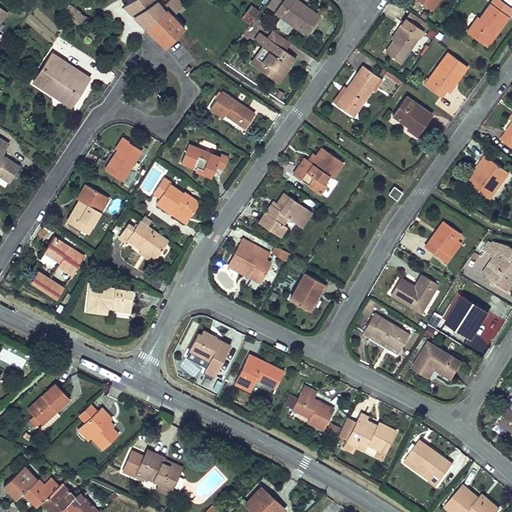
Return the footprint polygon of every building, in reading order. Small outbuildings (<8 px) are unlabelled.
[(129,0),(124,3),(145,25),(164,7),(172,14),(182,4),(178,0),(129,0)] [(287,0),(270,0),(264,10),(303,36),(315,18),(287,0)] [(408,0),(426,13),(435,0),(408,0)] [(487,28),(491,31),(505,10),(490,0),(484,0),(471,18),(469,17),(459,31),(477,44),(487,28)] [(75,5),(69,11),(80,20),(85,14),(75,5)] [(0,6),(0,25),(9,12),(0,6)] [(164,7),(145,25),(173,54),(192,35),(172,14),(164,7)] [(247,26),(256,13),(247,7),(238,20),(247,26)] [(379,54),(394,65),(418,29),(414,27),(418,20),(405,11),(395,26),(397,28),(379,54)] [(487,28),(477,44),(480,46),(491,31),(487,28)] [(264,40),(281,52),(287,44),(269,32),(264,40)] [(286,66),(291,59),(281,52),(264,40),(259,36),(254,42),(259,46),(246,64),(273,84),(278,76),(273,73),(281,62),(286,66)] [(51,52),(33,80),(70,105),(85,81),(62,66),(65,62),(51,52)] [(459,67),(440,54),(418,85),(434,95),(444,80),(448,82),(458,68),(459,67)] [(88,77),(65,62),(62,66),(85,81),(88,77)] [(278,76),(286,66),(281,62),(273,73),(278,76)] [(356,67),(329,107),(346,118),(373,79),(356,67)] [(251,117),(217,93),(206,109),(219,119),(223,114),(242,128),(251,117)] [(409,137),(425,115),(399,96),(386,114),(402,126),(400,130),(409,137)] [(503,110),(508,114),(511,108),(511,102),(510,101),(503,110)] [(511,108),(508,114),(498,128),(500,130),(494,138),(508,149),(511,144),(511,108)] [(115,150),(113,153),(117,156),(127,142),(121,138),(113,148),(115,150)] [(0,139),(0,177),(5,170),(11,174),(17,165),(1,154),(7,144),(0,139)] [(102,170),(120,182),(140,151),(127,142),(117,156),(113,153),(102,170)] [(216,158),(186,144),(178,163),(193,170),(195,166),(210,173),(213,168),(222,173),(228,160),(218,156),(216,158)] [(298,159),(288,174),(310,190),(316,181),(320,175),(326,179),(338,162),(318,148),(312,156),(306,164),(301,161),(298,159)] [(306,164),(312,156),(307,152),(301,161),(306,164)] [(502,171),(478,154),(464,172),(468,175),(462,183),(482,198),(502,171)] [(5,170),(0,177),(6,182),(11,174),(5,170)] [(196,203),(181,192),(178,196),(165,187),(167,184),(161,179),(151,193),(158,198),(153,204),(165,213),(167,212),(171,206),(186,217),(196,203)] [(316,181),(310,190),(316,194),(322,185),(316,181)] [(82,196),(66,223),(86,235),(101,211),(97,209),(104,196),(84,184),(78,194),(82,196)] [(393,185),(388,194),(397,200),(403,192),(393,185)] [(301,207),(278,191),(271,201),(267,207),(262,204),(251,221),(270,234),(282,217),(286,220),(290,223),(301,207)] [(108,198),(104,196),(97,209),(101,211),(108,198)] [(266,198),(262,204),(267,207),(271,201),(266,198)] [(182,223),(186,217),(171,206),(167,212),(182,223)] [(307,210),(301,207),(290,223),(296,227),(307,210)] [(165,240),(131,215),(114,239),(124,246),(128,241),(140,249),(152,257),(165,240)] [(282,217),(270,234),(274,237),(286,220),(282,217)] [(435,220),(416,248),(430,258),(435,250),(441,254),(455,233),(435,220)] [(85,255),(53,234),(43,250),(59,260),(57,263),(60,264),(74,273),(85,255)] [(265,262),(247,251),(250,245),(238,238),(225,259),(245,271),(243,274),(254,281),(265,262)] [(490,262),(481,275),(501,288),(511,272),(511,271),(507,268),(511,262),(511,261),(511,248),(503,242),(486,241),(480,250),(488,255),(492,249),(497,252),(490,262)] [(284,252),(273,246),(269,254),(280,259),(284,252)] [(148,264),(152,257),(140,249),(135,255),(148,264)] [(477,271),(481,275),(490,262),(485,258),(477,271)] [(245,271),(225,259),(222,264),(242,276),(243,274),(245,271)] [(51,279),(65,287),(74,273),(60,264),(51,279)] [(5,278),(10,281),(14,274),(10,271),(5,278)] [(40,286),(46,276),(37,271),(32,281),(40,286)] [(300,271),(285,299),(304,309),(319,281),(300,271)] [(411,288),(419,275),(415,272),(407,286),(411,288)] [(393,278),(384,294),(416,312),(433,283),(419,275),(411,288),(407,286),(393,278)] [(46,276),(40,286),(59,297),(65,287),(51,279),(46,276)] [(324,284),(319,281),(304,309),(309,312),(324,284)] [(132,289),(89,285),(87,309),(104,310),(105,306),(130,308),(132,289)] [(452,285),(449,291),(461,298),(465,292),(452,285)] [(455,299),(442,319),(463,332),(468,325),(470,327),(473,323),(467,319),(473,310),(455,299)] [(479,314),(473,310),(467,319),(473,323),(479,314)] [(405,335),(369,312),(355,333),(363,338),(366,333),(394,351),(405,335)] [(209,371),(226,337),(198,323),(195,328),(192,327),(184,343),(206,354),(199,366),(209,371)] [(456,362),(423,342),(407,367),(424,378),(430,368),(446,378),(456,362)] [(281,364),(245,346),(232,373),(241,377),(244,370),(272,383),(281,364)] [(328,404),(307,394),(311,387),(299,381),(289,399),(307,408),(305,412),(320,420),(328,404)] [(52,384),(23,410),(44,433),(60,419),(55,413),(67,402),(52,384)] [(99,404),(96,407),(91,401),(79,412),(85,418),(80,422),(91,434),(102,446),(117,432),(105,420),(110,415),(99,404)] [(355,405),(353,411),(360,415),(363,409),(355,405)] [(502,432),(511,437),(511,414),(499,407),(491,423),(499,427),(501,424),(505,427),(502,432)] [(358,444),(362,436),(380,445),(391,423),(374,415),(372,420),(360,415),(353,411),(341,436),(358,444)] [(91,434),(80,422),(77,426),(87,437),(91,434)] [(416,430),(403,447),(417,457),(430,467),(426,472),(433,476),(449,454),(416,430)] [(417,457),(403,447),(401,451),(415,461),(417,457)] [(147,448),(145,454),(153,458),(156,453),(147,448)] [(135,474),(136,472),(157,482),(170,488),(178,470),(160,461),(162,456),(156,453),(153,458),(145,454),(144,455),(131,449),(122,468),(135,474)] [(181,464),(162,456),(160,461),(178,470),(181,464)] [(24,464),(3,483),(16,497),(23,490),(37,478),(24,464)] [(37,478),(23,490),(36,504),(40,500),(54,487),(46,478),(49,475),(45,470),(37,478)] [(61,480),(54,487),(40,500),(52,511),(55,511),(56,511),(74,494),(61,480)] [(469,493),(455,481),(439,500),(452,511),(455,511),(456,511),(459,508),(464,511),(485,511),(493,504),(479,492),(475,498),(469,493)] [(166,495),(170,488),(157,482),(154,489),(166,495)] [(278,511),(283,507),(262,486),(245,502),(254,511),(253,511),(278,511)] [(475,498),(479,492),(474,488),(469,493),(475,498)] [(74,494),(56,511),(97,511),(99,511),(79,490),(74,494)]
